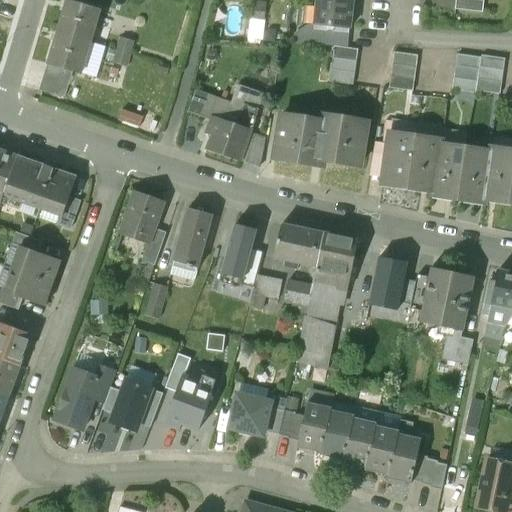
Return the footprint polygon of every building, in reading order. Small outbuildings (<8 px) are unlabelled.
[(354,0),(317,0),(315,26),(320,26),(352,29),(354,0)] [(477,0),(457,0),(456,10),(483,13),(485,1),(477,0)] [(100,11),(67,1),(57,33),(91,43),(100,11)] [(268,6),(253,5),(252,19),(266,20),(268,6)] [(350,48),(352,29),(320,26),(319,47),(350,48)] [(91,43),(57,33),(47,64),(51,65),(73,71),(82,74),(91,43)] [(135,42),(121,38),(117,51),(131,55),(135,42)] [(358,51),(335,48),(333,59),(357,63),(358,51)] [(131,55),(117,51),(113,63),(127,67),(131,55)] [(418,57),(395,54),(393,66),(416,69),(418,57)] [(481,59),(457,56),(456,68),(479,71),(480,68),(481,59)] [(505,60),(481,56),(481,59),(480,68),(504,71),(505,60)] [(357,63),(333,59),(331,71),(355,75),(357,63)] [(73,71),(51,65),(43,92),(65,98),(73,71)] [(416,69),(393,66),(391,78),(415,81),(416,69)] [(479,71),(456,68),(454,79),(478,82),(478,80),(479,71)] [(504,71),(480,68),(479,71),(478,80),(502,84),(504,71)] [(355,75),(331,71),(330,83),(353,86),(355,75)] [(415,81),(391,78),(389,89),(413,92),(415,81)] [(478,82),(454,79),(452,91),(476,94),(476,92),(478,82)] [(502,84),(478,80),(478,82),(476,92),(501,96),(502,84)] [(186,116),(210,125),(212,118),(243,129),(248,115),(256,118),(264,97),(245,90),(239,106),(194,90),(186,116)] [(144,115),(123,109),(119,120),(140,126),(144,115)] [(367,123),(324,116),(323,123),(282,116),(275,160),(323,168),(324,161),(360,167),(367,123)] [(243,129),(212,118),(210,125),(206,133),(213,135),(207,149),(241,162),(243,158),(253,133),(243,129)] [(266,138),(253,133),(243,158),(262,165),(266,138)] [(416,139),(390,135),(383,183),(408,187),(416,139)] [(440,142),(416,139),(408,187),(428,190),(429,194),(433,194),(440,146),(440,142)] [(466,150),(440,146),(433,194),(452,197),(454,202),(458,202),(466,150)] [(491,153),(466,150),(458,202),(463,203),(467,199),(484,202),(491,153)] [(511,190),(511,152),(491,150),(491,153),(484,202),(489,202),(492,199),(510,202),(511,190)] [(18,158),(0,151),(0,207),(4,197),(18,158)] [(54,171),(18,158),(4,197),(40,211),(54,171)] [(77,180),(54,171),(40,211),(61,218),(62,219),(70,198),(77,180)] [(163,204),(136,194),(123,230),(150,240),(151,240),(154,229),(163,204)] [(81,203),(70,198),(62,219),(61,218),(58,225),(71,229),(81,203)] [(189,209),(174,262),(189,266),(189,268),(194,269),(194,267),(199,269),(214,216),(189,209)] [(220,282),(242,288),(243,286),(252,250),(257,231),(235,225),(220,282)] [(324,234),(282,225),(275,258),(286,261),(285,267),(298,270),(300,263),(317,267),(324,234)] [(167,233),(154,229),(151,240),(150,240),(143,262),(155,266),(167,233)] [(43,242),(16,233),(12,247),(19,250),(20,248),(38,254),(43,242)] [(358,241),(324,234),(317,267),(317,269),(347,275),(351,276),(358,241)] [(38,254),(20,248),(19,250),(12,270),(50,283),(57,261),(38,254)] [(252,250),(243,286),(255,289),(258,275),(264,253),(252,250)] [(399,303),(403,279),(407,264),(378,258),(369,305),(397,311),(399,303)] [(317,269),(315,268),(311,286),(309,299),(340,305),(342,305),(347,275),(317,269)] [(432,269),(430,277),(423,310),(420,323),(463,332),(474,278),(432,269)] [(50,283),(12,270),(4,292),(4,293),(22,300),(42,307),(50,283)] [(511,273),(500,271),(498,282),(492,281),(487,304),(511,310),(511,273)] [(283,281),(258,275),(255,289),(253,296),(265,298),(265,296),(279,300),(283,281)] [(430,277),(418,275),(417,282),(412,306),(411,308),(423,310),(430,277)] [(399,303),(412,306),(417,282),(403,279),(399,303)] [(480,309),(485,310),(487,304),(492,281),(487,280),(480,309)] [(311,286),(289,282),(285,301),(293,302),(308,305),(309,299),(311,286)] [(155,284),(146,316),(160,320),(168,288),(155,284)] [(22,300),(4,293),(4,292),(0,290),(0,303),(19,310),(22,300)] [(340,305),(309,299),(308,305),(306,313),(297,362),(327,371),(340,305)] [(308,305),(293,302),(292,311),(306,313),(308,305)] [(511,317),(511,310),(487,304),(485,310),(491,311),(486,334),(495,336),(501,337),(506,326),(511,318),(511,317)] [(31,336),(0,325),(0,359),(20,367),(31,336)] [(511,329),(506,326),(501,337),(511,341),(511,329)] [(495,336),(486,334),(484,343),(493,345),(495,336)] [(474,340),(462,337),(456,363),(468,366),(474,340)] [(179,355),(166,388),(177,393),(184,375),(185,376),(192,359),(179,355)] [(20,367),(0,359),(0,394),(9,398),(20,367)] [(117,372),(102,367),(98,377),(102,378),(95,400),(105,404),(111,388),(117,372)] [(98,378),(74,369),(56,421),(83,431),(94,400),(95,400),(102,378),(98,377),(98,378)] [(207,407),(217,382),(200,375),(198,380),(185,376),(184,375),(177,393),(165,425),(180,431),(182,425),(199,432),(208,407),(207,407)] [(151,391),(128,382),(124,392),(115,416),(113,424),(136,432),(139,423),(151,391)] [(329,403),(332,392),(312,387),(310,398),(329,403)] [(124,392),(111,388),(105,404),(102,412),(115,416),(124,392)] [(163,395),(151,391),(139,423),(151,428),(163,395)] [(0,423),(9,398),(0,394),(0,423)] [(271,402),(238,395),(230,430),(264,437),(271,402)] [(480,424),(483,398),(471,397),(468,423),(480,424)] [(268,433),(279,436),(285,411),(288,400),(276,398),(268,433)] [(332,408),(308,403),(305,417),(299,441),(299,446),(315,449),(315,451),(321,452),(331,410),(332,408)] [(331,410),(321,452),(338,456),(337,459),(344,460),(353,418),(354,418),(354,415),(331,410)] [(285,411),(279,436),(290,438),(296,414),(285,411)] [(305,417),(296,415),(296,414),(290,438),(290,439),(299,441),(305,417)] [(354,418),(353,418),(344,460),(360,464),(360,466),(366,468),(376,426),(377,423),(354,418)] [(376,426),(366,468),(383,472),(382,474),(388,476),(398,434),(399,434),(399,431),(376,426)] [(421,439),(399,434),(398,434),(388,476),(404,480),(404,482),(411,484),(412,480),(418,455),(421,439)] [(428,457),(418,455),(412,480),(421,482),(426,458),(428,459),(428,457)] [(428,459),(426,458),(421,482),(420,483),(431,486),(436,462),(437,462),(437,461),(428,459)] [(511,474),(511,464),(487,460),(477,507),(500,511),(504,511),(507,499),(511,474)] [(437,462),(436,462),(431,486),(430,487),(442,490),(447,465),(437,462)]
